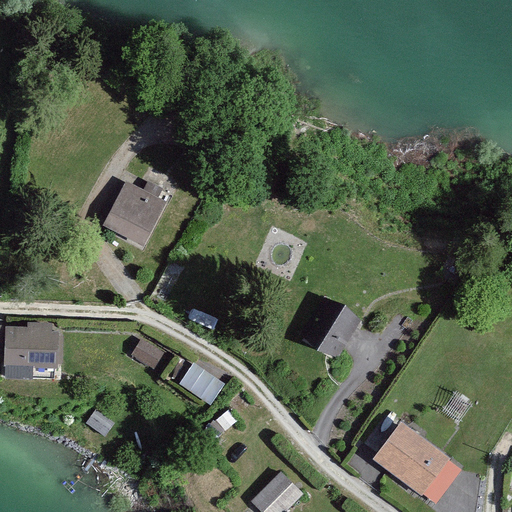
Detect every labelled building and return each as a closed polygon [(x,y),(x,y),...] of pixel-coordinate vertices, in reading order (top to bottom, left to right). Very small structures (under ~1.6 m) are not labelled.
[(142,189),(125,182),(104,226),(148,246),(167,203),(156,198),(160,189),(145,182),(142,189)] [(358,320),(327,302),(305,340),(336,358),(358,320)] [(59,378),(60,332),(51,332),(52,324),(29,323),(29,328),(7,327),(6,377),(59,378)] [(160,354),(140,341),(130,356),(150,369),(160,354)] [(194,362),(180,384),(212,405),(226,383),(194,362)] [(470,406),(453,393),(440,410),(457,423),(470,406)] [(107,423),(94,414),(87,423),(101,433),(107,423)] [(458,467),(397,423),(372,459),(433,502),(458,467)] [(287,511),(302,496),(278,474),(252,504),(260,511),(287,511)]
